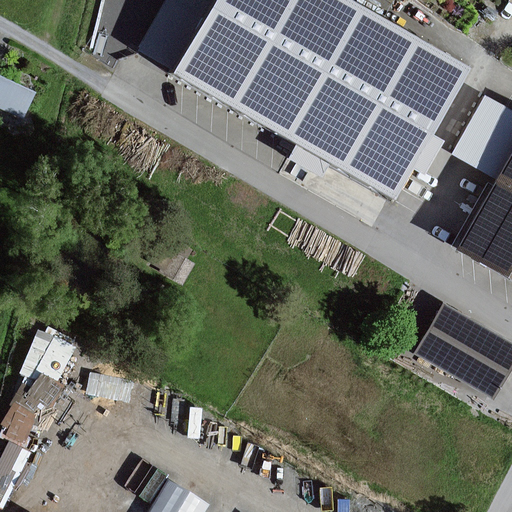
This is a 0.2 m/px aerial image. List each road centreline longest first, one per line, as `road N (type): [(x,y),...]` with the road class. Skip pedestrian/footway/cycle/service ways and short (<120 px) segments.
road 1 (track): [(511,314),(124,106),(0,30)]
road 2 (unknown): [(460,144),(322,64),(301,75),(248,173)]
road 3 (unknown): [(399,254),(460,144),(491,64),(511,72)]
